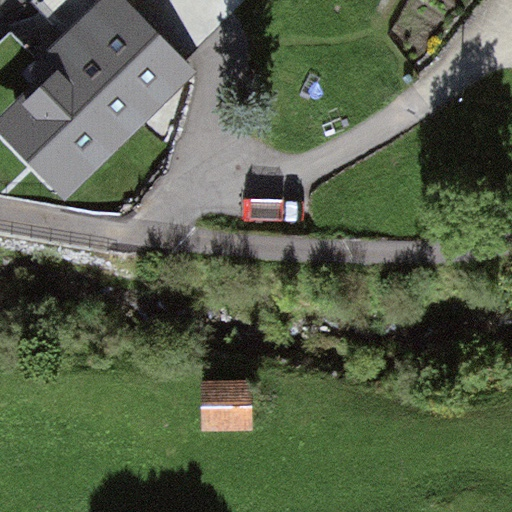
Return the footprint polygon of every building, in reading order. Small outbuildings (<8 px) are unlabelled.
[(66,179),(143,105),(143,104),(178,70),(176,68),(245,0),(37,0),(36,2),(76,43),(46,72),(56,83),(33,105),(13,125),(66,179)] [(56,83),(46,72),(13,39),(0,50),(0,71),(33,105),(56,83)] [(0,118),(10,128),(13,125),(33,105),(0,71),(0,118)] [(0,137),(10,128),(0,118),(0,137)] [(215,388),(214,424),(250,425),(251,389),(215,388)]
